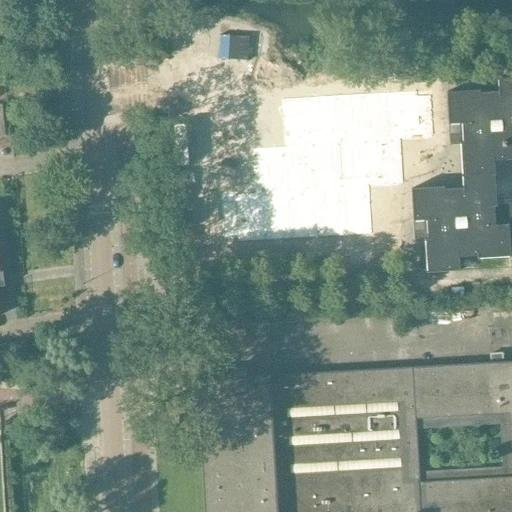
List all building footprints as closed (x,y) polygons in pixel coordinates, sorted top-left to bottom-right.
[(252,192),(221,194),(223,243),(373,234),(370,187),(404,185),(401,141),(433,139),(430,89),(281,98),(284,145),(250,147),(252,192)] [(475,228),(436,230),(437,255),(477,252),(475,228)] [(462,329),(485,328),(485,306),(461,306),(462,329)] [(21,342),(0,344),(0,360),(24,357),(21,342)] [(511,511),(511,361),(502,362),(502,353),(490,354),(490,363),(246,377),(246,376),(230,377),(230,378),(196,380),(203,511),(511,511)]
